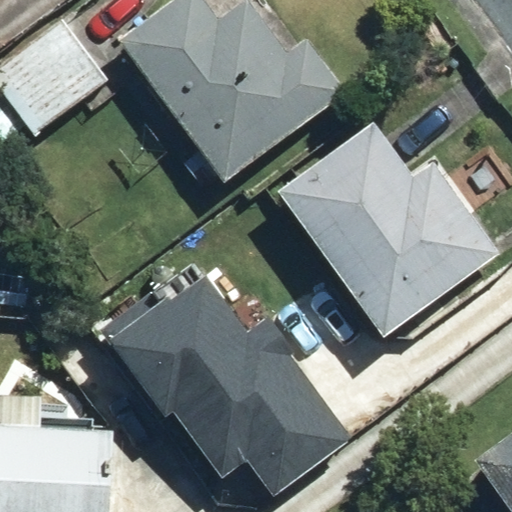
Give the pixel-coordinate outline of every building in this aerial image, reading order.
[(225,189),(343,93),(309,47),(290,63),(240,2),(214,24),(194,0),(181,0),(114,55),(196,156),(181,169),(200,192),(216,179),(225,189)] [(119,82),(67,15),(0,65),(0,99),(35,146),(119,82)] [(367,127),(270,200),(380,344),(497,256),(468,217),(480,208),(441,157),(408,181),(367,127)] [(277,328),(220,255),(129,325),(232,458),(253,442),(271,466),(357,400),(292,316),(277,328)] [(0,398),(0,511),(104,511),(107,424),(38,421),(39,400),(0,398)] [(511,511),(511,437),(470,466),(502,511),(511,511)]
